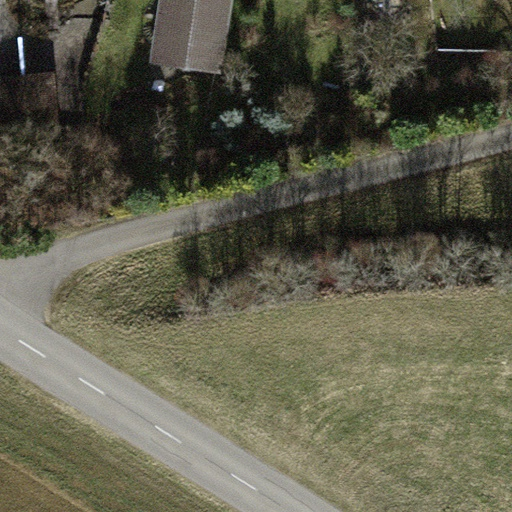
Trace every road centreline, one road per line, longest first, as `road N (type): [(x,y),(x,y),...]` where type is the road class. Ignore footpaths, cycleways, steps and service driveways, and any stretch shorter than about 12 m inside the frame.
road 1 (track): [(511,140),(0,279)]
road 2 (tertiary): [(306,511),(0,314)]
